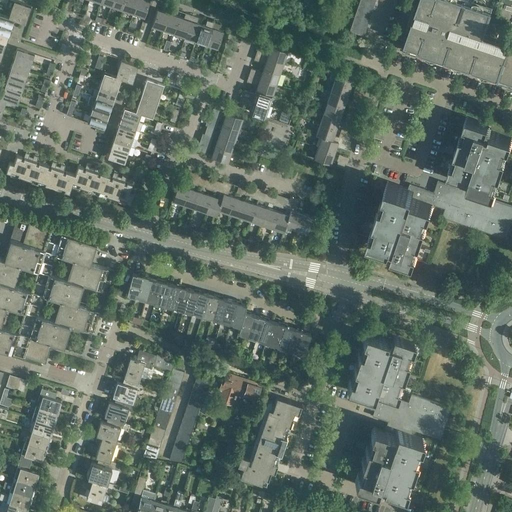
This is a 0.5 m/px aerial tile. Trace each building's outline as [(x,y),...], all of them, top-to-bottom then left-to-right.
[(15,0),(7,0),(6,7),(10,8),(28,14),(31,5),(15,0)] [(112,0),(111,5),(122,8),(124,0),(112,0)] [(124,0),(122,8),(133,12),(136,0),(124,0)] [(136,0),(133,12),(144,15),(149,0),(136,0)] [(359,0),(349,30),(363,35),(375,0),(359,0)] [(419,0),(419,3),(424,5),(423,8),(418,7),(413,21),(418,23),(417,26),(412,24),(404,47),(405,47),(405,46),(410,48),(410,49),(425,54),(426,53),(437,57),(437,58),(452,63),(452,62),(464,66),(463,67),(479,72),(479,71),(490,75),(490,76),(505,81),(506,80),(511,82),(511,42),(497,37),(497,36),(498,34),(497,32),(497,30),(495,29),(493,28),(486,26),(494,3),(486,1),(485,2),(480,0),(419,0)] [(157,9),(151,25),(163,28),(170,7),(163,5),(162,10),(157,9)] [(170,7),(163,28),(174,32),(179,16),(175,15),(177,9),(170,7)] [(10,8),(7,16),(13,18),(25,22),(28,14),(10,8)] [(179,16),(174,32),(184,36),(192,14),(185,12),(183,17),(179,16)] [(0,13),(0,23),(11,27),(13,18),(7,16),(0,13)] [(192,14),(184,36),(195,39),(201,23),(196,22),(198,16),(192,14)] [(201,23),(195,39),(206,43),(213,21),(207,19),(205,25),(201,23)] [(213,21),(206,43),(217,47),(222,31),(218,29),(220,23),(213,21)] [(0,32),(8,35),(11,27),(0,23),(0,32)] [(258,45),(256,52),(283,61),(287,50),(271,44),(269,49),(258,45)] [(17,47),(14,56),(31,62),(34,53),(17,47)] [(283,61),(256,52),(253,58),(265,62),(263,66),(280,72),(283,61)] [(14,56),(11,64),(28,70),(31,62),(14,56)] [(120,58),(117,67),(135,73),(138,64),(120,58)] [(11,64),(8,72),(25,78),(28,70),(11,64)] [(251,67),(248,73),(276,83),(280,72),(263,66),(262,71),(251,67)] [(333,66),(329,77),(334,79),(350,84),(354,73),(333,66)] [(117,67),(114,75),(114,76),(121,78),(132,82),(135,73),(117,67)] [(103,71),(100,80),(118,86),(121,78),(114,76),(114,75),(103,71)] [(5,80),(14,83),(23,86),(25,78),(8,72),(5,80)] [(276,83),(248,73),(246,80),(258,84),(256,88),(272,94),(276,83)] [(147,77),(144,86),(160,92),(163,83),(147,77)] [(334,79),(331,90),(347,95),(350,84),(334,79)] [(5,80),(2,88),(20,94),(23,86),(14,83),(5,80)] [(100,80),(98,88),(115,94),(118,86),(100,80)] [(144,86),(141,94),(158,100),(160,92),(144,86)] [(0,95),(0,96),(6,99),(17,103),(20,94),(2,88),(0,95)] [(98,88),(95,97),(113,102),(115,94),(98,88)] [(243,89),(241,95),(268,104),(272,94),(256,88),(255,92),(243,89)] [(331,90),(327,101),(343,106),(347,95),(331,90)] [(141,94),(138,102),(155,108),(158,100),(141,94)] [(90,95),(87,103),(92,104),(110,110),(113,102),(95,97),(90,95)] [(268,104),(241,95),(239,101),(250,105),(248,110),(265,115),(268,104)] [(327,101),(323,111),(339,117),(343,106),(327,101)] [(138,102),(135,110),(152,116),(155,108),(138,102)] [(92,104),(90,113),(107,119),(110,110),(92,104)] [(124,106),(121,115),(138,121),(141,112),(152,116),(135,110),(124,106)] [(290,112),(282,109),(278,118),(287,121),(290,112)] [(226,111),(222,122),(238,128),(242,116),(226,111)] [(323,111),(320,122),(336,128),(339,117),(323,111)] [(90,113),(87,121),(104,127),(107,119),(90,113)] [(121,115),(118,123),(139,130),(142,122),(138,121),(121,115)] [(449,172),(460,175),(470,179),(468,185),(482,190),(494,194),(497,185),(494,183),(497,173),(501,174),(507,157),(503,156),(506,146),(510,147),(511,140),(511,137),(488,129),(490,123),(467,116),(464,125),(468,126),(464,137),(461,135),(455,153),(458,154),(455,164),(452,163),(449,172)] [(222,122),(218,133),(235,139),(238,128),(222,122)] [(336,128),(320,122),(316,133),(339,141),(341,136),(334,134),(336,128)] [(118,123),(115,131),(136,138),(139,130),(118,123)] [(115,131),(113,139),(134,146),(136,138),(115,131)] [(218,133),(215,144),(231,150),(235,139),(218,133)] [(322,135),(318,146),(334,151),(336,145),(348,148),(351,140),(341,136),(339,141),(322,135)] [(110,147),(127,153),(131,155),(134,146),(113,139),(110,147)] [(231,150),(215,144),(211,155),(227,161),(231,150)] [(318,146),(314,157),(330,163),(334,151),(318,146)] [(110,147),(107,156),(124,162),(127,153),(110,147)] [(8,161),(5,170),(10,172),(11,170),(18,172),(17,174),(24,177),(30,158),(28,158),(30,153),(25,151),(24,156),(16,154),(13,163),(8,161)] [(30,158),(24,177),(30,179),(31,176),(38,179),(43,163),(36,161),(38,155),(34,154),(32,159),(30,158)] [(43,163),(38,179),(45,181),(44,183),(51,186),(57,167),(54,167),(56,161),(52,160),(51,165),(43,163)] [(74,173),(73,180),(80,183),(79,185),(85,187),(91,169),(89,168),(91,163),(86,162),(85,166),(77,164),(74,173)] [(57,167),(51,186),(57,188),(58,185),(65,188),(64,190),(69,192),(73,180),(74,173),(64,170),(65,164),(61,163),(59,168),(57,167)] [(91,169),(85,187),(92,190),(92,188),(99,190),(105,173),(98,171),(99,166),(95,165),(93,169),(91,169)] [(105,173),(99,190),(107,192),(106,194),(112,196),(118,178),(116,177),(118,172),(114,171),(112,176),(105,173)] [(118,178),(112,196),(119,199),(119,197),(126,199),(126,201),(130,202),(133,193),(129,191),(132,183),(125,180),(126,175),(122,174),(120,178),(118,178)] [(410,183),(409,188),(414,189),(411,197),(434,203),(446,207),(443,216),(508,237),(511,224),(511,204),(481,194),(482,190),(468,185),(470,179),(460,175),(456,186),(439,180),(435,191),(410,183)] [(232,183),(223,180),(219,189),(224,191),(218,209),(229,212),(234,196),(228,194),(232,183)] [(372,227),(369,236),(369,237),(395,245),(393,251),(415,258),(418,249),(415,248),(418,238),(422,239),(427,222),(424,221),(427,210),(431,211),(434,203),(411,197),(414,189),(409,188),(387,181),(384,190),(388,191),(385,201),(381,200),(375,217),(379,218),(376,229),(372,227)] [(172,200),(183,204),(189,187),(177,183),(172,200)] [(189,187),(183,204),(194,207),(200,191),(189,187)] [(217,197),(211,195),(205,211),(216,214),(218,209),(224,191),(219,189),(217,197)] [(200,191),(194,207),(205,211),(211,195),(200,191)] [(245,200),(234,196),(229,212),(240,216),(245,200)] [(287,205),(291,206),(285,225),(296,228),(301,212),(295,210),(299,199),(290,196),(287,205)] [(256,203),(245,200),(240,216),(250,220),(256,203)] [(267,207),(256,203),(250,220),(261,223),(267,207)] [(284,212),(278,210),(272,227),(283,230),(285,225),(291,206),(287,205),(284,212)] [(278,210),(267,207),(261,223),(272,227),(278,210)] [(313,216),(301,212),(296,228),(307,232),(313,216)] [(90,262),(97,242),(17,217),(4,258),(20,263),(36,268),(48,272),(55,252),(73,257),(78,259),(90,262)] [(0,279),(14,284),(20,263),(4,258),(0,257),(0,279)] [(78,259),(73,257),(67,277),(72,279),(77,281),(84,283),(108,290),(114,270),(90,262),(78,259)] [(78,304),(84,283),(77,281),(72,279),(67,277),(48,272),(36,268),(30,289),(42,293),(60,298),(65,300),(71,302),(73,302),(78,304)] [(126,292),(137,295),(142,274),(132,271),(128,284),(126,292)] [(142,274),(137,295),(146,298),(152,277),(142,274)] [(152,277),(146,298),(156,300),(161,279),(152,277)] [(24,310),(36,313),(42,293),(30,289),(14,284),(0,279),(0,302),(3,304),(7,305),(24,310)] [(161,279),(156,300),(165,303),(171,282),(161,279)] [(171,282),(165,303),(174,306),(180,285),(171,282)] [(123,283),(119,294),(125,296),(126,292),(128,284),(123,283)] [(180,285),(174,306),(184,308),(189,287),(180,285)] [(189,287),(184,308),(193,311),(199,290),(189,287)] [(199,290),(193,311),(202,314),(208,292),(199,290)] [(208,292),(202,314),(212,316),(218,295),(208,292)] [(218,295),(212,316),(221,319),(227,298),(218,295)] [(95,332),(102,311),(87,306),(78,304),(73,302),(71,302),(65,300),(60,298),(54,319),(59,321),(64,322),(71,325),(95,332)] [(227,298),(221,319),(231,322),(237,301),(227,298)] [(237,301),(231,322),(241,324),(245,310),(247,303),(237,301)] [(36,313),(24,310),(18,330),(53,341),(53,342),(65,345),(71,325),(64,322),(59,321),(54,319),(36,314),(36,313)] [(245,310),(241,324),(238,331),(248,334),(255,314),(245,310)] [(255,314),(248,334),(257,337),(264,317),(255,314)] [(264,317),(257,337),(266,340),(273,320),(264,317)] [(273,320),(266,340),(276,344),(283,323),(273,320)] [(283,323),(276,344),(285,347),(292,326),(283,323)] [(0,348),(47,362),(53,342),(53,341),(18,330),(1,325),(0,324),(0,348)] [(292,326),(285,347),(294,350),(301,329),(292,326)] [(301,329),(294,350),(303,353),(310,333),(301,329)] [(349,379),(346,388),(367,395),(372,397),(375,390),(397,398),(400,390),(396,388),(399,378),(403,379),(409,362),(405,361),(409,351),(413,352),(416,343),(394,335),(391,342),(365,332),(362,341),(366,343),(362,353),(359,352),(353,369),(357,370),(353,381),(349,379)] [(131,357),(124,377),(141,382),(145,383),(147,378),(145,377),(149,367),(150,363),(154,365),(154,364),(171,370),(172,367),(175,361),(157,354),(139,349),(136,358),(131,357)] [(171,370),(170,373),(182,377),(184,371),(175,368),(172,367),(171,370)] [(223,377),(219,390),(223,391),(220,400),(224,401),(231,404),(234,395),(235,396),(236,392),(256,399),(258,391),(261,384),(258,383),(228,372),(226,378),(224,377),(223,377)] [(15,375),(9,373),(6,385),(12,387),(15,375)] [(170,373),(168,378),(180,382),(182,377),(170,373)] [(21,377),(15,375),(12,387),(18,389),(21,377)] [(27,379),(21,377),(18,389),(23,390),(27,379)] [(117,381),(113,395),(133,401),(137,387),(139,388),(141,382),(124,377),(126,378),(124,383),(117,381)] [(196,377),(194,382),(206,386),(208,381),(196,377)] [(168,378),(166,384),(178,388),(180,382),(168,378)] [(194,382),(192,388),(204,392),(206,386),(194,382)] [(166,384),(165,390),(176,394),(178,388),(166,384)] [(41,388),(38,400),(41,401),(39,406),(57,412),(61,400),(54,398),(56,393),(41,388)] [(192,388),(191,394),(202,398),(204,392),(192,388)] [(165,390),(163,396),(175,400),(176,394),(165,390)] [(367,395),(364,405),(374,408),(372,414),(388,420),(384,430),(393,433),(395,427),(412,433),(413,428),(441,438),(451,407),(412,393),(409,402),(397,398),(375,390),(372,397),(367,395)] [(205,393),(199,410),(209,414),(215,396),(205,393)] [(191,394),(189,399),(201,403),(202,398),(191,394)] [(109,400),(105,414),(125,421),(129,407),(131,407),(133,401),(113,395),(113,396),(118,397),(116,402),(109,400)] [(239,458),(237,463),(243,465),(240,475),(261,482),(262,481),(261,481),(264,476),(268,478),(271,470),(275,471),(275,470),(276,467),(278,463),(273,462),(273,461),(274,456),(275,456),(275,455),(274,455),(277,450),(281,452),(284,444),(284,443),(287,435),(282,434),(283,428),(288,430),(289,430),(288,429),(284,428),(286,423),(290,425),(293,416),(297,418),(297,417),(292,415),(294,410),(298,412),(301,404),(302,404),(302,403),(277,395),(272,408),(268,407),(264,421),(259,436),(252,457),(251,459),(248,458),(249,456),(241,453),(239,458)] [(163,396),(161,401),(173,405),(175,400),(163,396)] [(189,399),(187,405),(199,409),(201,403),(189,399)] [(171,411),(173,405),(161,401),(159,407),(171,411)] [(187,405),(185,411),(197,415),(199,409),(187,405)] [(36,406),(32,418),(53,424),(57,412),(39,406),(36,406)] [(159,407),(157,413),(169,417),(171,411),(159,407)] [(185,411),(183,417),(195,421),(197,415),(185,411)] [(157,413),(155,418),(167,423),(169,417),(157,413)] [(100,419),(96,434),(122,442),(117,440),(121,426),(123,427),(125,421),(105,414),(104,415),(109,416),(108,422),(100,419)] [(183,417),(181,422),(193,426),(195,421),(183,417)] [(32,418),(30,423),(33,424),(31,430),(50,436),(53,424),(32,418)] [(155,418),(153,424),(165,428),(167,423),(155,418)] [(197,420),(194,430),(194,431),(200,433),(203,422),(197,420)] [(181,422),(179,428),(191,432),(193,426),(181,422)] [(153,424),(151,430),(163,434),(165,428),(153,424)] [(384,430),(374,426),(371,435),(374,437),(370,448),(367,446),(361,463),(365,465),(361,474),(358,473),(355,482),(378,490),(380,484),(405,493),(408,484),(404,483),(407,472),(411,474),(417,457),(413,455),(417,445),(421,446),(424,437),(412,433),(395,427),(393,433),(384,430)] [(179,428),(178,434),(189,438),(191,432),(179,428)] [(27,435),(25,441),(46,447),(50,436),(31,430),(29,436),(27,435)] [(163,434),(151,430),(149,436),(161,440),(163,434)] [(102,436),(96,456),(116,462),(110,460),(115,444),(121,446),(122,442),(96,434),(102,436)] [(178,434),(176,439),(188,443),(189,438),(178,434)] [(149,436),(148,441),(160,446),(161,440),(149,436)] [(176,439),(174,445),(186,449),(188,443),(176,439)] [(25,441),(19,459),(31,463),(33,457),(42,460),(46,447),(25,441)] [(160,446),(148,441),(143,455),(156,457),(160,446)] [(186,449),(174,445),(172,451),(184,455),(186,449)] [(172,451),(169,459),(182,461),(184,455),(172,451)] [(87,475),(93,477),(113,483),(107,481),(111,468),(114,468),(117,469),(119,463),(115,462),(116,462),(96,456),(100,458),(99,463),(92,461),(87,475)] [(15,471),(13,477),(35,484),(39,471),(29,469),(31,463),(19,459),(15,471)] [(139,475),(134,491),(142,493),(136,511),(149,511),(154,498),(156,493),(143,489),(146,478),(139,475)] [(3,487),(10,489),(31,495),(35,484),(13,477),(12,483),(5,481),(3,487)] [(112,487),(113,483),(93,477),(86,497),(101,502),(106,485),(112,487)] [(10,496),(9,501),(27,507),(31,495),(10,489),(8,495),(10,496)] [(166,502),(162,511),(176,511),(178,506),(179,504),(183,492),(177,490),(174,503),(174,505),(166,502)] [(191,508),(190,511),(203,511),(204,511),(205,511),(211,511),(217,495),(216,495),(215,498),(208,496),(204,511),(196,509),(199,501),(194,499),(192,503),(191,508)] [(221,511),(218,511),(220,504),(220,496),(217,495),(211,511),(221,511)] [(154,498),(149,511),(162,511),(166,502),(167,500),(162,499),(161,501),(154,498)] [(0,504),(0,511),(25,511),(27,507),(9,501),(2,499),(0,504)]
